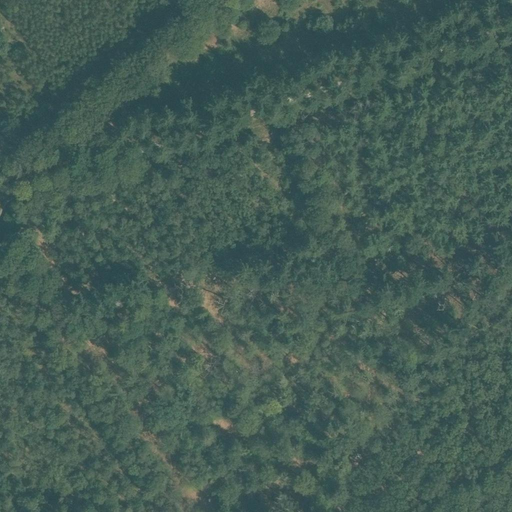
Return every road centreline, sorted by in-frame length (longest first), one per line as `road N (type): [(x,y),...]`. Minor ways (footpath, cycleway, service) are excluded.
road 1 (track): [(0,196),(511,26)]
road 2 (track): [(0,183),(210,11)]
